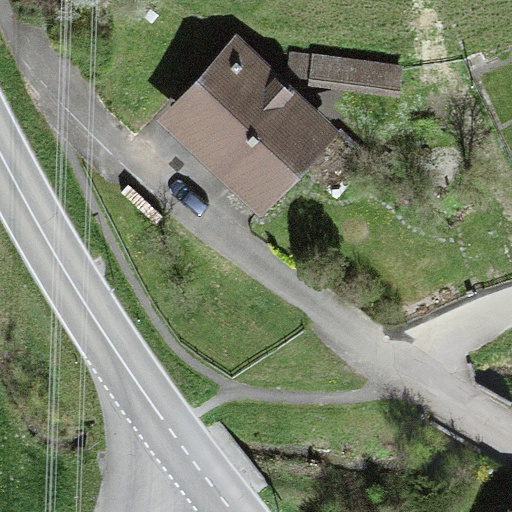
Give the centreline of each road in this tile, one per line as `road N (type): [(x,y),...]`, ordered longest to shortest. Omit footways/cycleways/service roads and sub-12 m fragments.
road 1 (residential): [(410,380),(165,195),(18,49)]
road 2 (tertiary): [(233,511),(81,296),(0,146)]
road 3 (residential): [(410,380),(474,328),(511,310)]
